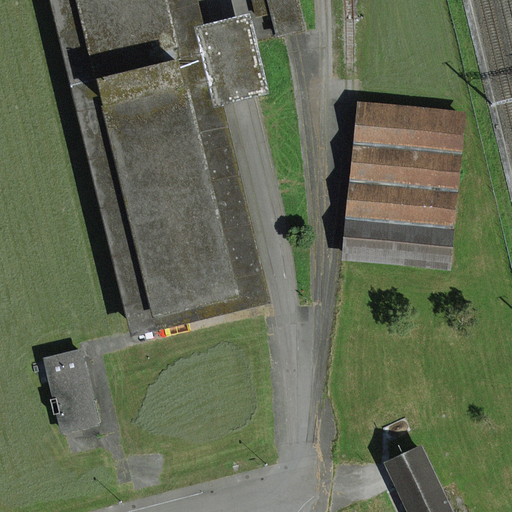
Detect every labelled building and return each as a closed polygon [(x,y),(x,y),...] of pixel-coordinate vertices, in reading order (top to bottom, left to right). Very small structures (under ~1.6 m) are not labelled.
[(203,62),(188,0),(57,0),(137,329),(260,300),(203,62)] [(256,0),(253,1),(256,15),(273,11),(279,37),(291,34),(304,32),(296,0),(256,0)] [(462,117),(361,107),(351,214),(347,256),(447,265),(462,117)] [(81,351),(47,359),(56,398),(51,399),(54,414),(60,413),(64,432),(97,424),(88,385),(81,351)] [(450,511),(421,449),(384,466),(405,511),(450,511)]
